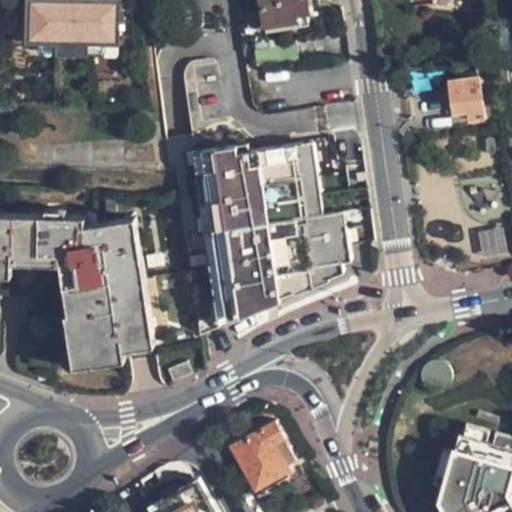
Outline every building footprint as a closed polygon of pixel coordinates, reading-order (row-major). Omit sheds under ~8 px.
[(107,47),(119,47),(120,2),(109,2),(108,2),(108,7),(69,6),(69,1),(67,1),(58,1),(58,6),(39,6),(39,0),(37,0),(27,0),(26,45),(39,46),(107,47)] [(310,13),(308,1),(307,0),(262,0),(266,26),(297,21),(297,15),(310,13)] [(107,47),(39,46),(39,57),(107,58),(107,47)] [(479,79),(452,82),(452,87),(456,111),(456,114),(470,112),(471,122),(485,120),(479,79)] [(456,111),(452,87),(423,91),(426,115),(456,111)] [(314,140),(305,141),(317,214),(325,213),(314,140)] [(317,214),(305,141),(261,147),(277,260),(282,289),(346,265),(346,262),(354,260),(349,225),(339,226),(338,211),(325,213),(317,214)] [(211,262),(219,317),(254,304),(252,301),(274,292),(282,289),(277,260),(261,147),(251,149),(251,145),(205,151),(207,167),(218,238),(220,261),(211,262)] [(195,152),(211,262),(220,261),(218,238),(207,167),(205,151),(195,152)] [(360,181),(369,179),(368,172),(360,174),(360,181)] [(347,210),(338,211),(339,226),(349,225),(347,210)] [(0,262),(10,263),(11,216),(0,215),(0,262)] [(131,257),(139,256),(133,222),(132,219),(86,225),(86,219),(66,217),(66,225),(45,224),(45,217),(11,216),(10,263),(61,264),(64,284),(75,284),(79,312),(68,313),(66,313),(74,368),(96,364),(95,354),(124,350),(122,339),(150,335),(142,279),(134,279),(131,257)] [(66,217),(45,217),(45,224),(66,225),(66,217)] [(142,279),(139,256),(131,257),(134,279),(142,279)] [(0,274),(10,275),(10,263),(0,262),(0,274)] [(348,271),(346,265),(282,289),(283,296),(315,283),(348,271)] [(64,290),(68,313),(79,312),(75,284),(64,284),(64,290)] [(259,310),(283,300),(283,296),(282,289),(274,292),(252,301),(254,304),(219,317),(201,324),(203,335),(260,314),(259,310)] [(152,346),(150,335),(122,339),(124,350),(152,346)] [(125,360),(124,350),(95,354),(96,364),(100,364),(125,360)] [(189,377),(185,367),(184,363),(162,369),(167,383),(189,377)] [(278,419),(235,442),(257,484),(293,465),(291,461),(297,458),(287,438),(289,437),(278,419)] [(493,432),(470,425),(467,436),(490,442),(493,432)] [(511,511),(511,494),(511,493),(511,490),(511,447),(496,444),(490,442),(467,436),(463,434),(458,454),(449,486),(444,502),(450,511),(511,511)] [(511,437),(499,434),(496,444),(511,447),(511,437)] [(449,486),(458,454),(447,451),(438,483),(449,486)] [(225,511),(204,471),(155,498),(162,511),(225,511)]
